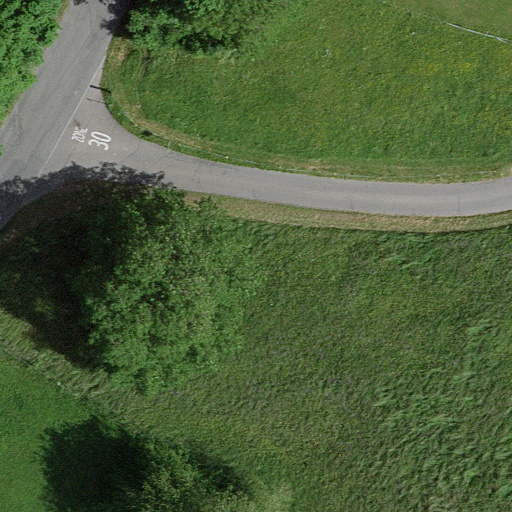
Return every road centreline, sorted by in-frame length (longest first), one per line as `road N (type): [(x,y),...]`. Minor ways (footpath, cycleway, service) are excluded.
road 1 (residential): [(33,131),(302,192),(457,201),(511,195)]
road 2 (residential): [(33,131),(99,0)]
